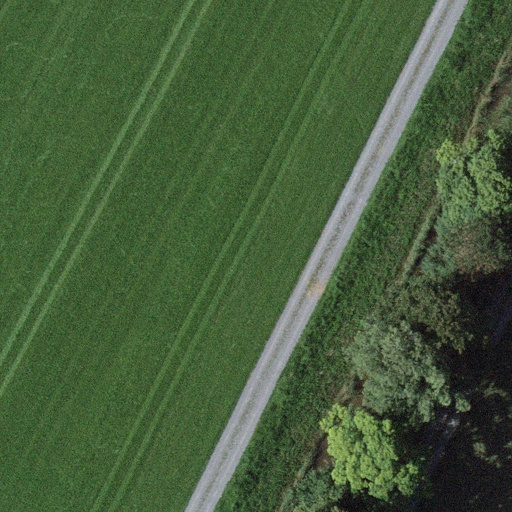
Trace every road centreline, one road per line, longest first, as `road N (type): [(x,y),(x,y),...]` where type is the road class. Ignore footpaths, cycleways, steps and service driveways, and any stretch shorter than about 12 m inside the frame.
road 1 (track): [(208,511),(463,0)]
road 2 (track): [(511,277),(397,511)]
